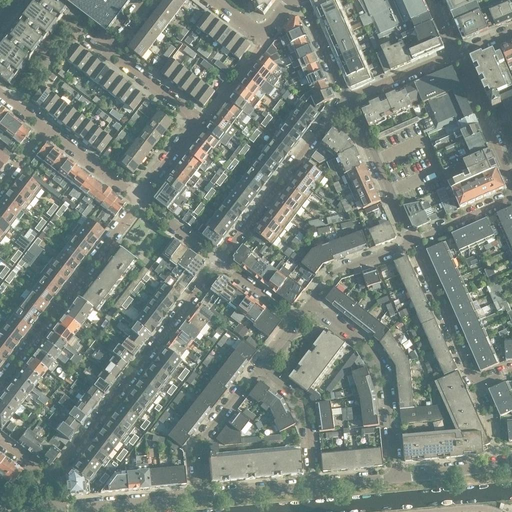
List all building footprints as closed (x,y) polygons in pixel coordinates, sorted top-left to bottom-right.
[(54,0),(35,0),(28,10),(53,29),(67,10),(54,0)] [(130,0),(65,0),(106,32),(130,0)] [(174,0),(164,0),(161,5),(175,16),(182,6),(174,0)] [(251,0),(256,11),(258,10),(264,15),(275,0),(251,0)] [(314,0),(313,2),(317,10),(334,2),(335,2),(338,0),(314,0)] [(351,0),(352,0),(357,0),(365,13),(368,12),(363,1),(362,0),(351,0)] [(364,0),(363,1),(368,12),(378,35),(396,27),(411,21),(429,13),(422,0),(385,0),(383,1),(381,0),(364,0)] [(444,0),(451,14),(468,6),(482,0),(444,0)] [(482,0),(468,6),(451,14),(454,23),(472,15),(487,8),(483,0),(482,0)] [(507,0),(498,4),(506,23),(511,19),(511,10),(507,0)] [(334,2),(317,10),(321,19),(339,11),(340,13),(346,10),(344,7),(338,9),(335,2),(334,2)] [(498,4),(488,8),(492,18),(496,27),(506,23),(498,4)] [(161,5),(155,13),(169,24),(175,16),(161,5)] [(472,15),(454,23),(459,32),(492,18),(488,8),(487,8),(472,15)] [(28,10),(14,29),(39,47),(53,29),(28,10)] [(194,16),(198,20),(202,15),(197,11),(194,16)] [(339,11),(321,19),(325,29),(343,21),(340,13),(339,11)] [(155,13),(148,22),(162,33),(169,24),(155,13)] [(207,13),(196,27),(205,33),(216,19),(207,13)] [(429,13),(411,21),(415,30),(432,22),(429,13)] [(294,16),(284,29),(285,30),(284,32),(286,36),(303,28),(298,17),(294,16)] [(492,18),(459,32),(463,41),(496,27),(492,18)] [(216,19),(205,33),(214,40),(225,26),(216,19)] [(343,21),(325,29),(330,39),(348,31),(349,33),(355,30),(353,25),(346,28),(343,21)] [(148,22),(142,30),(156,41),(162,33),(148,22)] [(432,22),(415,30),(414,30),(400,36),(404,45),(407,53),(422,47),(440,40),(432,22)] [(225,26),(214,40),(222,47),(233,33),(225,26)] [(402,41),(396,27),(378,35),(379,39),(394,33),(398,42),(402,41)] [(180,33),(184,36),(188,31),(184,28),(180,33)] [(303,28),(286,36),(281,38),(284,47),(290,44),(290,45),(307,37),(303,28)] [(39,47),(14,29),(0,46),(0,47),(24,66),(39,47)] [(142,30),(135,39),(149,50),(156,41),(142,30)] [(348,31),(330,39),(334,49),(352,41),(349,33),(348,31)] [(233,33),(222,47),(230,53),(241,39),(233,33)] [(193,41),(188,37),(185,42),(190,46),(193,41)] [(307,37),(290,45),(284,47),(288,56),(294,53),(311,46),(307,37)] [(369,39),(374,50),(378,48),(373,37),(369,39)] [(135,39),(128,48),(142,59),(149,50),(135,39)] [(241,39),(230,53),(239,60),(250,46),(241,39)] [(440,40),(407,53),(411,63),(444,49),(440,40)] [(352,41),(334,49),(338,59),(356,51),(357,53),(364,50),(362,45),(355,48),(352,41)] [(381,48),(383,52),(376,54),(384,74),(391,71),(411,63),(407,53),(403,43),(394,47),(392,42),(385,45),(385,46),(381,48)] [(511,50),(509,43),(500,47),(507,64),(509,68),(511,66),(511,50)] [(74,44),(63,59),(72,65),(83,51),(74,44)] [(167,50),(172,53),(175,48),(171,45),(167,50)] [(271,46),(266,52),(271,56),(277,53),(276,50),(271,46)] [(311,46),(294,53),(296,57),(281,63),(284,68),(292,65),(315,55),(311,46)] [(24,66),(0,47),(0,77),(10,85),(24,66)] [(511,79),(498,48),(482,54),(482,52),(470,58),(487,97),(489,97),(511,86),(511,83),(511,81),(511,80),(511,79)] [(83,51),(72,65),(81,72),(92,58),(83,51)] [(193,59),(197,54),(192,51),(188,55),(193,59)] [(207,59),(211,55),(206,51),(202,55),(207,59)] [(356,51),(338,59),(342,68),(361,60),(357,53),(356,51)] [(271,56),(266,52),(263,55),(273,63),(280,59),(277,53),(271,56)] [(263,55),(258,63),(272,74),(279,80),(283,74),(281,69),(278,67),(273,63),(263,55)] [(319,63),(315,55),(292,65),(293,69),(300,66),(302,70),(319,63)] [(92,58),(81,72),(89,79),(100,64),(92,58)] [(172,59),(161,73),(170,80),(180,66),(172,59)] [(280,59),(273,63),(278,67),(281,69),(284,68),(281,63),(280,59)] [(361,60),(342,68),(347,78),(365,70),(366,72),(372,69),(370,65),(364,68),(361,60)] [(258,63),(252,71),(266,82),(273,87),(279,80),(272,74),(258,63)] [(322,71),(319,63),(302,70),(304,75),(292,80),(294,84),(322,71)] [(109,71),(100,64),(89,79),(98,85),(109,71)] [(210,72),(214,68),(209,64),(205,68),(210,72)] [(224,72),(228,68),(223,64),(219,68),(224,72)] [(180,66),(170,80),(178,87),(189,72),(180,66)] [(429,117),(421,120),(428,135),(429,135),(473,116),(463,92),(456,77),(452,67),(414,84),(421,100),(423,103),(427,114),(429,117)] [(60,70),(57,74),(62,78),(65,74),(60,70)] [(365,70),(347,78),(351,88),(370,80),(368,76),(365,70)] [(109,71),(98,85),(107,92),(117,78),(109,71)] [(252,71),(246,78),(260,89),(265,94),(269,97),(272,93),(263,86),(266,82),(252,71)] [(326,80),(322,71),(294,84),(296,88),(308,83),(309,87),(326,80)] [(189,72),(178,87),(187,93),(198,79),(189,72)] [(51,74),(48,78),(53,82),(56,77),(53,75),(51,74)] [(65,74),(62,78),(67,82),(70,78),(65,74)] [(218,78),(221,81),(223,82),(226,77),(221,74),(218,78)] [(117,78),(107,92),(115,98),(126,84),(117,78)] [(246,78),(240,85),(260,101),(265,94),(260,89),(246,78)] [(198,79),(187,93),(196,100),(207,86),(198,79)] [(326,80),(309,87),(311,91),(305,94),(307,100),(309,97),(314,96),(330,89),(326,80)] [(64,83),(61,87),(66,91),(69,87),(64,83)] [(126,84),(115,98),(123,105),(134,91),(126,84)] [(405,89),(404,90),(411,105),(421,100),(414,84),(404,88),(405,89)] [(240,85),(235,93),(249,104),(254,108),(260,101),(240,85)] [(207,86),(196,100),(204,106),(215,92),(213,91),(207,86)] [(42,87),(31,101),(39,108),(50,93),(42,87)] [(69,87),(66,91),(71,95),(74,91),(69,87)] [(83,87),(79,91),(84,95),(88,91),(83,87)] [(335,98),(330,89),(314,96),(309,97),(307,100),(304,103),(319,114),(325,107),(323,103),(335,98)] [(361,109),(362,111),(369,127),(379,123),(378,122),(383,120),(387,118),(398,113),(402,111),(403,113),(412,109),(404,90),(396,93),(395,92),(386,97),(387,100),(380,103),(379,100),(369,104),(370,105),(361,109)] [(134,91),(123,105),(132,112),(143,97),(134,91)] [(511,91),(503,95),(500,97),(508,115),(511,124),(511,91)] [(50,93),(39,108),(48,114),(59,100),(50,93)] [(235,93),(229,100),(243,112),(247,115),(249,116),(255,109),(254,108),(249,104),(235,93)] [(497,95),(488,99),(492,108),(502,104),(497,95)] [(81,96),(78,101),(83,104),(86,100),(81,96)] [(146,99),(142,104),(146,108),(150,102),(146,99)] [(59,100),(48,114),(57,121),(68,107),(59,100)] [(86,100),(83,104),(88,108),(91,104),(86,100)] [(100,100),(97,104),(102,108),(105,104),(100,100)] [(229,100),(223,108),(241,123),(247,115),(243,112),(229,100)] [(298,110),(313,122),(319,114),(304,103),(303,102),(298,110)] [(68,107),(57,121),(65,127),(76,113),(68,107)] [(223,108),(217,116),(231,127),(234,124),(243,131),(247,127),(241,123),(223,108)] [(99,109),(95,114),(100,117),(104,113),(99,109)] [(308,129),(313,122),(298,110),(292,117),(308,129)] [(156,113),(150,120),(164,131),(171,123),(158,112),(156,114),(156,113)] [(7,113),(0,122),(0,130),(4,133),(14,119),(7,113)] [(76,113),(65,127),(74,134),(85,120),(76,113)] [(104,113),(100,117),(105,121),(109,117),(104,113)] [(117,113),(114,118),(119,121),(122,117),(117,113)] [(131,119),(135,122),(139,117),(134,114),(131,119)] [(217,116),(211,123),(231,139),(237,132),(231,127),(217,116)] [(473,116),(457,123),(441,130),(445,138),(460,132),(477,125),(473,116)] [(302,137),(308,129),(292,117),(286,124),(302,137)] [(417,117),(373,137),(375,141),(419,121),(417,118),(417,117)] [(14,119),(4,133),(8,136),(4,141),(6,142),(5,144),(7,146),(22,125),(14,119)] [(131,127),(135,122),(131,119),(127,123),(131,127)] [(85,120),(74,134),(83,141),(94,126),(85,120)] [(150,120),(144,129),(158,140),(164,131),(150,120)] [(112,127),(117,131),(121,127),(116,123),(112,127)] [(211,123),(205,131),(220,142),(222,138),(230,144),(233,140),(231,139),(211,123)] [(286,124),(280,132),(282,133),(296,144),(302,137),(286,124)] [(22,125),(7,146),(10,148),(15,142),(18,143),(19,145),(30,131),(22,125)] [(477,125),(460,132),(445,138),(432,144),(436,153),(482,134),(477,125)] [(94,126),(83,141),(91,147),(102,133),(94,126)] [(144,129),(137,137),(151,148),(158,140),(144,129)] [(333,129),(321,145),(329,151),(330,150),(337,155),(338,157),(341,165),(340,166),(344,175),(347,174),(363,167),(359,158),(360,158),(356,148),(354,149),(352,144),(349,141),(350,140),(342,134),(341,134),(333,129)] [(205,131),(200,138),(220,154),(223,150),(219,147),(221,143),(220,142),(205,131)] [(275,139),(276,140),(291,151),(296,144),(282,133),(280,132),(275,139)] [(102,133),(91,147),(100,154),(111,139),(102,133)] [(485,142),(482,134),(436,153),(440,162),(485,142)] [(118,144),(122,139),(117,136),(114,141),(118,144)] [(137,137),(131,146),(145,157),(151,148),(137,137)] [(265,145),(269,147),(284,159),(291,151),(276,140),(271,137),(265,145)] [(200,138),(193,146),(208,157),(214,162),(220,154),(200,138)] [(489,151),(485,142),(440,162),(444,171),(489,151)] [(35,157),(30,163),(34,166),(39,160),(43,163),(54,149),(46,143),(35,157)] [(237,155),(242,148),(239,145),(233,152),(237,155)] [(131,146),(124,155),(138,166),(145,157),(131,146)] [(193,146),(188,153),(208,169),(209,167),(208,166),(209,163),(205,160),(208,157),(193,146)] [(279,167),(284,159),(269,147),(263,154),(279,167)] [(4,149),(1,154),(8,159),(12,155),(4,149)] [(46,165),(42,170),(44,171),(43,173),(45,175),(61,154),(54,149),(43,163),(46,165)] [(106,150),(102,156),(107,159),(111,154),(106,150)] [(489,151),(444,171),(447,180),(474,168),(476,168),(491,161),(494,160),(495,159),(491,150),(490,151),(489,151)] [(0,152),(0,164),(3,167),(8,159),(1,154),(0,152)] [(316,152),(311,158),(319,164),(327,160),(316,152)] [(188,153),(182,161),(197,172),(199,168),(205,172),(208,169),(188,153)] [(227,160),(231,163),(237,156),(233,153),(227,160)] [(61,154),(45,175),(47,176),(48,174),(50,175),(53,171),(57,173),(68,159),(61,154)] [(273,174),(279,167),(263,154),(257,161),(273,174)] [(119,168),(121,166),(132,174),(138,166),(124,155),(117,163),(115,161),(113,164),(119,168)] [(68,159),(57,173),(61,176),(57,181),(58,182),(57,184),(59,185),(75,165),(68,159)] [(474,168),(447,180),(451,189),(498,168),(499,168),(496,159),(494,160),(491,161),(476,168),(474,168)] [(222,167),(225,170),(231,163),(227,160),(222,167)] [(302,170),(317,182),(323,175),(315,168),(317,165),(310,160),(308,163),(307,163),(302,170)] [(182,161),(176,169),(191,179),(196,184),(200,179),(194,175),(197,172),(182,161)] [(268,181),(273,174),(257,161),(252,169),(268,181)] [(325,164),(332,180),(337,178),(330,162),(325,164)] [(75,165),(59,185),(63,188),(68,182),(71,184),(82,170),(75,165)] [(348,174),(351,182),(369,175),(365,166),(348,174)] [(450,186),(444,188),(448,198),(454,196),(459,209),(506,188),(498,168),(451,189),(450,186)] [(176,169),(171,176),(185,187),(188,183),(193,188),(196,184),(191,179),(176,169)] [(262,188),(268,181),(252,169),(246,176),(262,188)] [(82,170),(71,184),(75,187),(68,195),(72,198),(73,196),(89,176),(82,170)] [(302,170),(296,178),(311,190),(317,182),(302,170)] [(41,189),(22,174),(15,183),(34,198),(41,189)] [(210,182),(214,185),(219,178),(215,175),(210,182)] [(369,175),(351,182),(355,191),(373,184),(369,175)] [(89,176),(73,196),(77,199),(82,192),(86,195),(96,181),(89,176)] [(171,176),(165,183),(187,200),(190,196),(186,193),(188,190),(184,188),(185,187),(171,176)] [(256,196),(262,188),(246,176),(241,183),(256,196)] [(296,178),(290,186),(305,198),(311,190),(296,178)] [(75,210),(78,212),(82,215),(93,201),(103,186),(96,181),(86,195),(89,198),(81,209),(78,206),(75,210)] [(34,198),(15,183),(9,191),(28,205),(29,205),(34,198)] [(165,183),(159,191),(173,202),(179,206),(182,202),(184,204),(187,200),(165,183)] [(208,192),(213,185),(210,183),(205,190),(208,192)] [(251,203),(256,196),(241,183),(235,191),(251,203)] [(373,184),(355,191),(359,200),(376,193),(373,184)] [(46,187),(45,189),(53,194),(54,193),(55,191),(48,185),(46,187)] [(93,201),(82,215),(85,218),(96,203),(100,206),(110,192),(103,186),(93,201)] [(290,186),(284,193),(299,205),(305,198),(290,186)] [(444,188),(437,192),(442,203),(449,200),(448,198),(444,188)] [(199,197),(202,200),(208,193),(205,190),(199,197)] [(28,205),(9,191),(4,198),(20,210),(23,213),(28,205)] [(173,202),(159,191),(154,199),(173,214),(179,206),(173,202)] [(245,210),(251,203),(235,191),(229,198),(245,210)] [(118,197),(110,192),(100,206),(104,208),(93,223),(96,225),(98,223),(101,220),(118,197)] [(284,193),(278,201),(294,213),(299,205),(284,193)] [(380,201),(376,193),(359,200),(363,209),(380,201)] [(118,197),(101,220),(104,223),(110,214),(114,217),(125,203),(118,197)] [(20,210),(4,198),(0,202),(0,206),(14,217),(20,210)] [(239,218),(245,210),(229,198),(223,206),(239,218)] [(452,199),(449,200),(442,203),(446,212),(447,214),(457,210),(452,199)] [(70,200),(68,204),(75,209),(77,206),(70,200)] [(278,201),(272,209),(288,221),(294,213),(278,201)] [(339,211),(348,219),(340,201),(336,206),(340,209),(339,211)] [(423,203),(404,206),(410,218),(425,211),(430,209),(429,205),(428,201),(423,203)] [(14,217),(0,206),(0,219),(8,226),(14,217)] [(234,225),(239,218),(223,206),(218,213),(234,225)] [(511,207),(497,214),(495,215),(499,224),(500,223),(511,217),(511,207)] [(272,209),(266,216),(282,228),(288,221),(272,209)] [(425,211),(410,218),(414,227),(416,228),(436,219),(436,217),(436,216),(435,214),(429,217),(426,211),(425,211)] [(183,218),(182,220),(185,223),(188,220),(191,215),(187,213),(183,218)] [(228,232),(234,225),(218,213),(212,220),(228,232)] [(266,216),(260,224),(276,236),(282,228),(266,216)] [(78,224),(98,238),(103,232),(96,226),(84,217),(78,224)] [(511,217),(500,223),(499,224),(503,233),(505,232),(511,228),(511,217)] [(11,228),(8,226),(0,219),(0,232),(5,236),(11,228)] [(487,219),(478,223),(485,239),(486,241),(495,237),(488,221),(487,219)] [(206,228),(208,229),(222,240),(228,232),(212,220),(206,228)] [(389,222),(379,226),(387,242),(395,239),(396,237),(389,222)] [(105,229),(98,223),(96,225),(96,226),(103,232),(105,229)] [(478,223),(469,226),(478,245),(486,241),(485,239),(478,223)] [(71,233),(74,235),(91,247),(98,238),(78,224),(71,233)] [(254,231),(264,238),(270,244),(276,236),(260,224),(254,231)] [(302,230),(307,233),(311,228),(306,224),(302,230)] [(379,226),(369,231),(376,247),(387,242),(379,226)] [(469,226),(461,230),(468,247),(469,249),(478,245),(469,226)] [(511,228),(505,232),(503,233),(506,241),(508,240),(511,238),(511,228)] [(208,229),(203,236),(213,245),(213,246),(213,247),(214,248),(215,248),(216,248),(217,247),(222,240),(208,229)] [(461,230),(452,234),(459,251),(460,253),(469,249),(468,247),(461,230)] [(264,238),(254,231),(251,237),(260,243),(264,238)] [(351,236),(352,237),(357,252),(368,248),(362,231),(351,236)] [(68,244),(84,256),(91,247),(74,235),(68,244)] [(340,240),(341,242),(346,256),(357,252),(352,237),(351,236),(340,240)] [(172,239),(161,254),(165,257),(156,269),(160,271),(168,260),(180,245),(172,239)] [(328,244),(329,246),(335,261),(346,256),(341,242),(340,240),(328,244)] [(441,244),(426,250),(430,259),(449,251),(446,242),(443,243),(441,244)] [(62,252),(78,264),(84,256),(68,244),(62,252)] [(312,250),(309,254),(323,265),(335,261),(329,246),(328,244),(312,250)] [(180,245),(168,260),(164,267),(167,269),(171,272),(176,266),(188,251),(187,251),(180,245)] [(262,256),(268,248),(264,245),(257,253),(262,256)] [(235,262),(241,267),(252,252),(243,246),(234,258),(234,262),(235,262)] [(285,254),(289,257),(295,249),(291,247),(285,254)] [(118,248),(99,273),(116,287),(135,262),(118,248)] [(196,257),(188,251),(177,266),(163,284),(170,289),(184,271),(196,257)] [(449,251),(430,259),(434,268),(453,259),(449,251)] [(55,260),(72,272),(78,264),(62,252),(55,260)] [(252,252),(241,267),(250,274),(261,259),(252,252)] [(323,265),(309,254),(302,263),(316,274),(323,265)] [(407,256),(394,262),(400,275),(413,269),(407,256)] [(52,257),(46,266),(65,280),(72,272),(55,260),(52,257)] [(177,280),(170,289),(179,296),(194,278),(203,266),(203,262),(196,257),(177,280)] [(261,259),(250,274),(259,280),(270,266),(261,259)] [(453,259),(434,268),(438,277),(457,268),(453,259)] [(270,266),(259,280),(267,286),(279,272),(285,264),(281,261),(275,269),(270,266)] [(40,274),(43,277),(59,289),(65,280),(46,266),(40,274)] [(377,268),(363,273),(367,287),(381,283),(377,268)] [(457,268),(438,277),(442,285),(461,277),(457,268)] [(413,269),(400,275),(405,287),(418,281),(413,269)] [(279,272),(267,286),(271,289),(276,293),(277,293),(288,279),(279,272)] [(99,273),(79,299),(93,310),(97,313),(116,287),(99,273)] [(37,284),(53,296),(59,289),(43,277),(37,284)] [(219,278),(210,290),(212,292),(214,294),(210,300),(207,304),(202,300),(198,305),(207,312),(214,303),(218,297),(219,297),(229,283),(222,278),(222,277),(219,278)] [(288,279),(277,293),(285,299),(297,283),(289,277),(288,279)] [(461,277),(442,285),(446,294),(465,285),(461,277)] [(135,288),(138,284),(133,280),(130,284),(135,288)] [(418,281),(405,287),(411,300),(424,294),(418,281)] [(27,291),(30,293),(46,305),(53,296),(37,284),(34,282),(27,291)] [(154,290),(173,304),(179,296),(170,289),(161,282),(154,290)] [(229,283),(219,297),(227,304),(238,289),(229,283)] [(297,283),(285,299),(293,306),(305,290),(297,283)] [(131,292),(135,288),(130,284),(127,289),(131,292)] [(499,294),(503,292),(500,284),(496,286),(492,288),(495,295),(496,295),(499,294)] [(465,285),(446,294),(449,303),(469,294),(465,285)] [(335,287),(326,299),(337,308),(346,296),(335,287)] [(128,297),(131,292),(127,289),(123,293),(128,297)] [(238,289),(227,304),(236,310),(247,296),(238,289)] [(149,297),(168,311),(173,304),(154,290),(149,297)] [(30,293),(24,301),(41,313),(46,305),(30,293)] [(128,297),(123,293),(120,297),(125,301),(128,297)] [(424,294),(411,300),(416,312),(430,307),(424,294)] [(469,294),(449,303),(453,311),(473,303),(469,294)] [(247,296),(236,310),(241,314),(229,329),(233,332),(244,317),(255,303),(247,296)] [(357,305),(346,296),(337,308),(348,317),(357,305)] [(121,305),(125,301),(120,297),(117,302),(121,305)] [(143,305),(162,319),(168,311),(149,297),(143,305)] [(78,298),(71,307),(87,319),(93,310),(79,299),(78,298)] [(511,310),(506,300),(499,304),(502,311),(506,309),(507,312),(511,310)] [(19,308),(35,320),(41,313),(24,301),(19,308)] [(502,310),(498,301),(493,302),(498,312),(502,310)] [(118,310),(121,305),(117,302),(113,306),(118,310)] [(255,303),(244,317),(253,323),(264,309),(255,303)] [(473,303),(453,311),(457,320),(476,311),(473,303)] [(218,307),(214,304),(208,312),(216,318),(219,314),(215,311),(218,307)] [(15,305),(9,314),(28,329),(35,320),(19,308),(15,305)] [(141,314),(156,326),(162,319),(143,305),(137,312),(141,314)] [(198,305),(191,314),(206,325),(212,316),(207,312),(198,305)] [(368,313),(357,305),(348,317),(359,325),(368,313)] [(118,310),(113,306),(110,311),(115,314),(118,310)] [(71,307),(65,315),(80,328),(87,319),(71,307)] [(430,307),(416,312),(422,325),(435,319),(430,307)] [(264,309),(253,323),(252,325),(260,331),(272,315),(264,309)] [(406,310),(399,313),(402,318),(408,315),(406,310)] [(111,319),(115,314),(110,311),(107,315),(111,319)] [(476,311),(457,320),(461,329),(480,320),(476,311)] [(363,320),(359,325),(370,334),(379,322),(368,313),(363,320)] [(9,314),(3,322),(22,336),(28,329),(9,314)] [(137,325),(150,334),(156,326),(141,314),(134,322),(136,324),(137,325)] [(191,314),(185,322),(199,333),(206,325),(191,314)] [(227,320),(219,314),(216,318),(224,324),(227,320)] [(65,315),(58,324),(73,336),(80,328),(65,315)] [(108,323),(110,320),(111,319),(107,315),(103,319),(104,320),(108,323)] [(272,315),(260,331),(268,337),(280,321),(272,315)] [(435,319),(422,325),(427,338),(441,332),(435,319)] [(120,324),(131,333),(144,343),(150,334),(137,325),(136,324),(134,328),(123,320),(120,324)] [(403,326),(400,320),(394,326),(398,330),(403,326)] [(480,320),(461,329),(465,337),(484,329),(480,320)] [(3,322),(0,325),(0,333),(16,345),(22,336),(3,322)] [(185,322),(178,331),(192,342),(193,342),(198,346),(201,343),(195,338),(199,333),(185,322)] [(379,322),(370,334),(381,343),(390,331),(379,322)] [(102,331),(106,326),(103,323),(98,328),(102,331)] [(249,330),(239,323),(233,332),(242,339),(249,330)] [(58,324),(51,333),(67,345),(73,336),(58,324)] [(128,336),(125,340),(138,350),(144,343),(131,333),(120,324),(117,327),(128,336)] [(348,345),(326,328),(288,378),(308,393),(307,394),(310,395),(311,394),(312,396),(311,396),(310,397),(310,398),(310,399),(310,400),(311,401),(312,402),(313,402),(314,402),(315,401),(316,401),(321,400),(320,396),(313,391),(348,345)] [(484,329),(465,337),(469,346),(488,337),(484,329)] [(178,331),(172,339),(186,350),(192,342),(178,331)] [(390,331),(381,343),(380,343),(388,355),(400,346),(390,331)] [(441,332),(427,338),(433,350),(446,345),(441,332)] [(0,333),(0,345),(10,353),(16,345),(0,333)] [(51,333),(45,341),(60,353),(67,345),(51,333)] [(110,340),(120,348),(132,358),(138,350),(125,340),(123,344),(113,336),(110,340)] [(488,337),(469,346),(473,354),(492,346),(488,337)] [(172,339),(165,349),(179,359),(186,350),(172,339)] [(117,351),(114,355),(126,365),(132,358),(120,348),(110,340),(107,344),(117,351)] [(45,341),(38,350),(54,362),(60,353),(45,341)] [(242,341),(235,351),(248,362),(256,352),(242,341)] [(0,345),(0,358),(3,361),(10,353),(0,345)] [(446,345),(433,350),(439,363),(452,357),(446,345)] [(400,346),(388,355),(396,367),(410,362),(400,346)] [(492,346),(473,354),(476,363),(496,355),(492,346)] [(165,349),(159,357),(174,369),(180,361),(179,360),(179,359),(165,349)] [(38,350),(31,358),(47,371),(54,362),(38,350)] [(99,356),(108,363),(120,373),(126,365),(114,355),(111,359),(100,351),(97,354),(99,356)] [(235,351),(227,360),(241,371),(248,362),(235,351)] [(406,356),(410,361),(417,357),(413,351),(406,356)] [(200,362),(192,356),(189,353),(186,356),(197,365),(200,362)] [(102,370),(102,371),(115,380),(120,373),(108,363),(99,356),(97,354),(96,354),(93,357),(97,360),(101,364),(98,367),(102,370)] [(326,390),(330,393),(358,358),(353,355),(326,390)] [(496,355),(476,363),(480,372),(500,363),(498,361),(496,355)] [(159,357),(152,365),(171,379),(177,371),(174,369),(159,357)] [(452,357),(439,363),(444,376),(457,370),(452,357)] [(31,358),(24,367),(40,379),(47,371),(31,358)] [(227,360),(220,370),(234,381),(241,371),(227,360)] [(410,362),(396,367),(397,381),(411,379),(410,362)] [(152,365),(146,373),(165,387),(171,379),(152,365)] [(86,370),(96,378),(109,388),(115,380),(102,371),(99,374),(89,366),(86,370)] [(24,367),(18,375),(34,388),(36,385),(44,391),(48,386),(40,379),(24,367)] [(352,373),(355,382),(357,387),(371,382),(367,368),(352,373)] [(87,383),(91,386),(103,396),(109,388),(96,378),(85,369),(82,373),(88,378),(85,381),(87,383)] [(185,377),(189,372),(184,369),(181,374),(185,377)] [(220,370),(212,379),(226,390),(234,381),(220,370)] [(456,431),(403,436),(405,462),(412,461),(414,462),(416,462),(420,462),(422,462),(423,461),(424,460),(438,459),(440,459),(442,460),(444,460),(447,460),(449,459),(450,458),(484,455),(483,451),(488,449),(486,446),(490,444),(487,437),(487,435),(487,433),(486,431),(485,429),(483,427),(482,426),(466,390),(466,387),(466,385),(465,383),(464,381),(462,379),(461,379),(458,372),(435,382),(456,431)] [(146,373),(140,381),(159,395),(165,387),(146,373)] [(181,374),(177,379),(181,382),(185,377),(181,374)] [(18,375),(11,384),(27,397),(31,392),(45,404),(49,400),(34,388),(18,375)] [(212,379),(205,389),(219,400),(226,390),(212,379)] [(411,379),(397,381),(398,395),(413,394),(411,379)] [(140,381),(133,389),(152,404),(159,395),(140,381)] [(259,381),(248,395),(258,403),(260,400),(269,389),(259,381)] [(85,393),(97,403),(103,396),(91,386),(87,383),(84,387),(78,382),(75,385),(85,393)] [(371,382),(357,387),(361,401),(362,400),(375,396),(371,382)] [(488,390),(492,399),(511,391),(508,383),(503,384),(488,390)] [(11,384),(4,393),(20,406),(27,397),(11,384)] [(75,398),(79,401),(92,411),(97,403),(85,393),(74,385),(71,389),(78,394),(75,398)] [(133,389),(127,397),(146,412),(152,404),(133,389)] [(205,389),(197,398),(211,409),(219,400),(205,389)] [(281,399),(269,389),(260,400),(269,408),(281,399)] [(511,392),(511,391),(492,399),(496,408),(511,400),(511,392)] [(4,393),(0,398),(0,403),(14,414),(20,406),(4,393)] [(413,394),(398,395),(400,409),(414,408),(413,394)] [(65,396),(62,400),(86,418),(92,411),(79,401),(75,398),(72,402),(71,401),(65,396)] [(375,396),(362,400),(364,412),(377,411),(375,396)] [(121,405),(137,418),(140,420),(146,412),(127,397),(121,405)] [(197,398),(190,408),(204,419),(211,409),(197,398)] [(289,413),(281,399),(269,408),(275,419),(289,413)] [(70,412),(67,416),(80,426),(86,418),(62,400),(59,404),(70,412)] [(511,400),(496,408),(500,416),(500,417),(504,415),(511,411),(511,400)] [(331,402),(316,404),(317,418),(333,416),(331,402)] [(0,403),(0,416),(7,422),(14,414),(0,403)] [(121,405),(115,413),(131,425),(137,418),(121,405)] [(439,406),(414,408),(400,409),(401,424),(445,419),(439,406)] [(190,408),(182,417),(196,428),(204,419),(190,408)] [(55,413),(52,416),(74,434),(80,426),(67,416),(66,415),(61,411),(58,415),(55,413)] [(249,421),(236,411),(228,423),(240,432),(249,421)] [(377,411),(364,412),(366,427),(379,425),(377,411)] [(115,413),(109,421),(128,435),(134,428),(131,425),(115,413)] [(294,424),(289,413),(275,419),(273,420),(278,432),(280,432),(294,424)] [(31,414),(26,421),(31,425),(36,418),(31,414)] [(49,426),(56,432),(68,441),(74,434),(52,416),(49,420),(52,422),(49,426)] [(333,416),(317,418),(319,432),(334,430),(333,416)] [(182,417),(175,427),(189,438),(196,428),(182,417)] [(103,429),(119,441),(122,443),(128,435),(109,421),(103,429)] [(11,433),(15,427),(10,424),(6,429),(11,433)] [(13,434),(9,438),(17,443),(24,434),(20,431),(15,427),(11,433),(13,434)] [(24,434),(17,443),(25,449),(35,435),(40,429),(36,427),(31,432),(27,429),(24,434)] [(189,438),(175,427),(167,436),(181,447),(189,438)] [(35,435),(25,449),(33,455),(43,441),(39,438),(44,433),(40,429),(35,435)] [(43,441),(33,455),(41,460),(60,435),(52,429),(50,432),(54,435),(47,444),(43,441)] [(103,429),(102,430),(97,437),(113,449),(119,441),(103,429)] [(278,432),(272,433),(273,441),(281,440),(280,432),(278,432)] [(60,435),(41,460),(49,467),(59,453),(55,450),(60,444),(58,443),(59,441),(65,446),(68,441),(60,435)] [(97,437),(91,445),(107,457),(113,449),(97,437)] [(208,457),(208,459),(210,483),(302,475),(300,451),(299,448),(217,455),(217,449),(217,447),(216,446),(216,445),(215,445),(214,444),(213,444),(212,445),(211,445),(211,446),(210,447),(209,445),(208,447),(207,448),(207,451),(207,453),(207,455),(208,457)] [(84,453),(100,465),(104,468),(110,459),(107,457),(91,445),(84,453)] [(127,453),(123,449),(119,454),(123,458),(127,453)] [(382,449),(370,450),(371,467),(383,466),(382,449)] [(370,450),(357,451),(359,468),(371,467),(370,450)] [(357,451),(345,452),(347,470),(359,468),(357,451)] [(345,452),(333,453),(335,471),(347,470),(345,452)] [(84,453),(78,461),(94,473),(100,465),(84,453)] [(333,453),(321,454),(323,472),(335,471),(333,453)] [(123,458),(119,454),(115,459),(119,463),(123,458)] [(135,455),(136,472),(138,489),(149,488),(147,471),(147,465),(140,466),(139,454),(135,455)] [(5,458),(0,464),(0,477),(2,479),(13,464),(5,458)] [(78,461),(71,470),(82,479),(87,482),(91,485),(97,476),(94,473),(78,461)] [(13,464),(2,479),(7,482),(0,491),(0,499),(0,500),(11,485),(21,471),(13,464)] [(184,467),(172,468),(173,485),(186,484),(184,467)] [(172,468),(160,469),(161,486),(173,485),(172,468)] [(147,470),(147,471),(149,488),(161,486),(160,469),(147,470)] [(65,479),(66,496),(84,495),(84,494),(88,494),(87,482),(82,479),(71,470),(65,479)] [(128,491),(126,472),(114,473),(99,492),(100,493),(128,491)] [(136,472),(126,472),(128,491),(138,490),(138,489),(136,472)]
